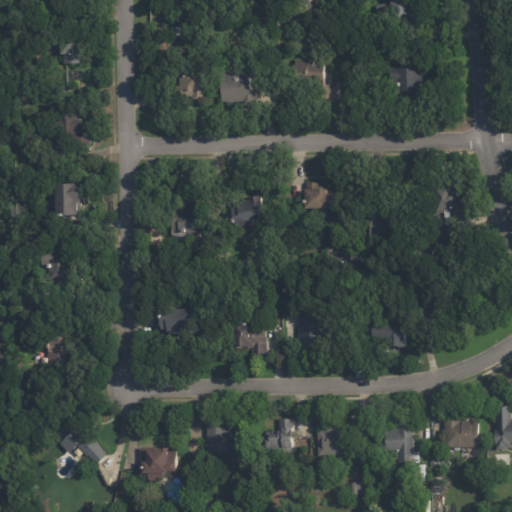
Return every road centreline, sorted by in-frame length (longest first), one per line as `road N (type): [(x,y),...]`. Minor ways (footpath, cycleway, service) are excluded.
road 1 (residential): [(124,141),(511,134)]
road 2 (residential): [(136,382),(401,379),(481,357),(511,336)]
road 3 (residential): [(122,0),(129,358),(136,382)]
road 4 (residential): [(475,0),(486,135),(511,231)]
